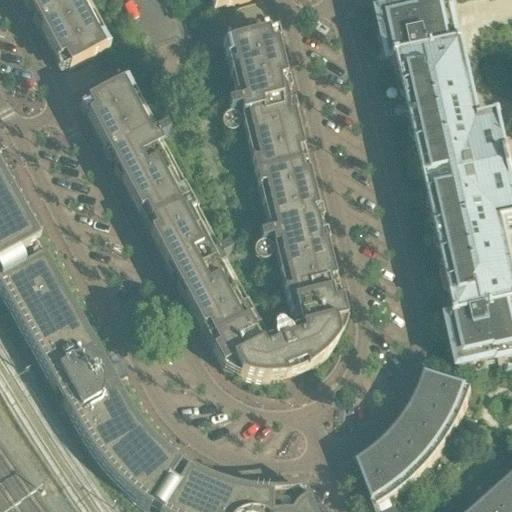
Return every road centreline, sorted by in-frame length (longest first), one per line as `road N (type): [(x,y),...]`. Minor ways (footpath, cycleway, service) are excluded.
road 1 (residential): [(328,460),(394,408),(416,349),(416,294),(341,0)]
road 2 (residential): [(20,134),(173,419),(204,445),(243,460),(328,460)]
road 3 (residential): [(291,10),(363,296),(352,375),(310,416)]
road 4 (residential): [(310,416),(243,415),(209,385),(66,108)]
road 5 (residential): [(66,108),(6,0)]
